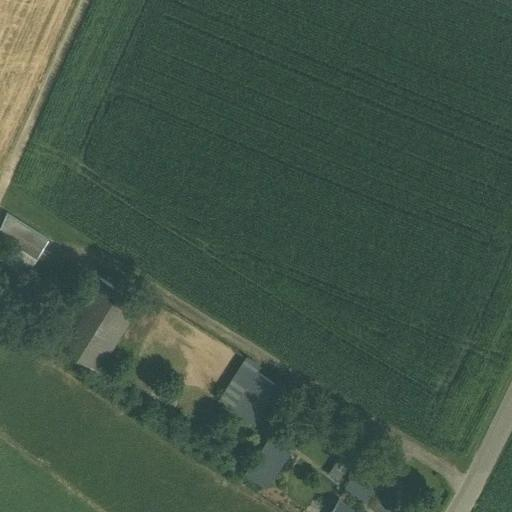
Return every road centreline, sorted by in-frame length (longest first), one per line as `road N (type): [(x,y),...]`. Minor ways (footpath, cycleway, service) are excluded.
road 1 (track): [(405,450),(95,257),(52,248)]
road 2 (track): [(0,192),(85,0)]
road 3 (residential): [(511,403),(451,511)]
